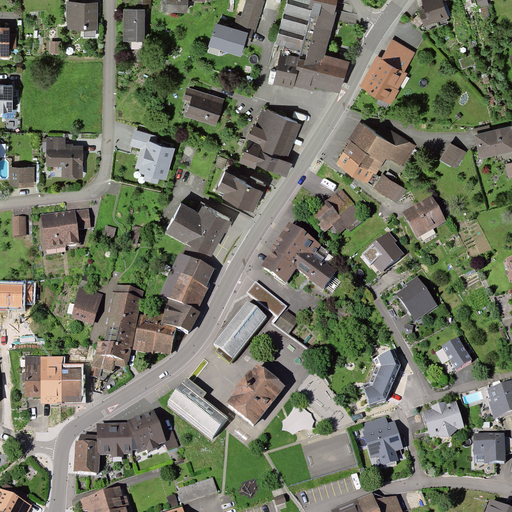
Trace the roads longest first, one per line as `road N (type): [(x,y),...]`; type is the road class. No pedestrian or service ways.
road 1 (tertiary): [(381,29),(205,329),(156,377),(72,430),(62,454)]
road 2 (residential): [(0,203),(86,193),(102,182),(109,0)]
